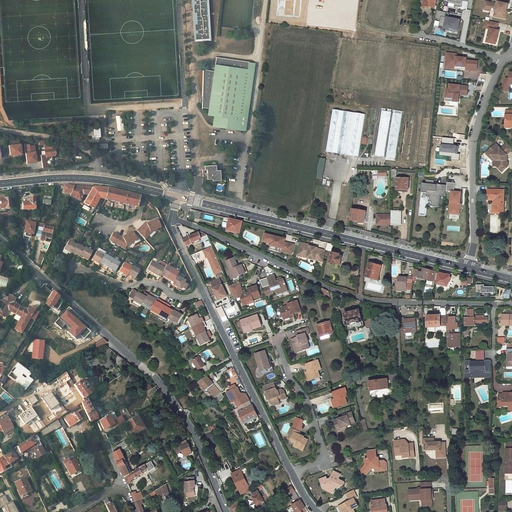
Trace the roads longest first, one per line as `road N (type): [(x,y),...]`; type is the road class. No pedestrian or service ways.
road 1 (residential): [(0,237),(159,382),(195,435),(226,511)]
road 2 (residential): [(171,218),(369,299),(511,303)]
road 3 (residential): [(171,218),(289,470),(317,511)]
road 4 (residential): [(466,268),(474,132),(502,58)]
road 5 (tertiary): [(298,227),(466,268)]
road 6 (tertiary): [(0,183),(125,183)]
road 7 (tertiary): [(298,227),(178,197)]
road 8 (track): [(0,128),(82,147),(94,157),(98,178)]
